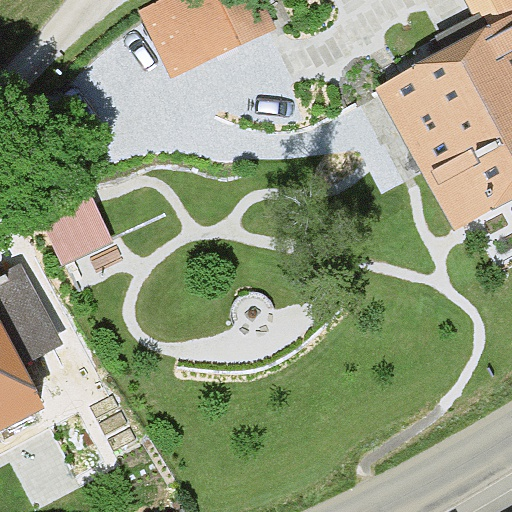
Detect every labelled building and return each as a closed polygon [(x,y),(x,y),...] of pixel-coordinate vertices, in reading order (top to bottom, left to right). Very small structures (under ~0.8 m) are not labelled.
[(222,0),(134,0),(118,9),(149,65),(233,20),(222,0)] [(511,0),(449,0),(474,42),(511,20),(511,0)] [(387,123),(450,237),(511,203),(511,20),(474,42),(373,97),(387,123)] [(90,202),(38,226),(61,268),(115,247),(90,202)] [(18,262),(0,271),(0,451),(54,423),(26,370),(65,349),(18,262)]
